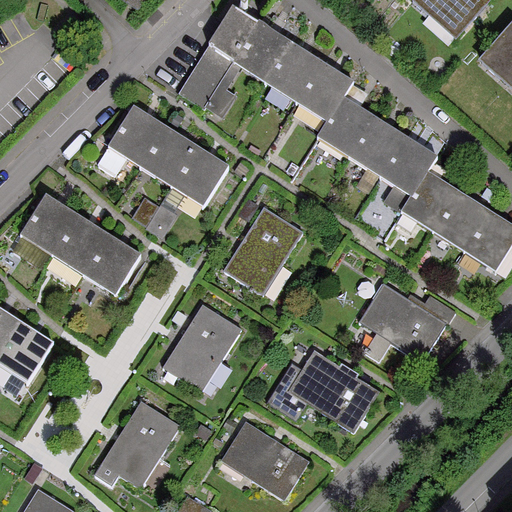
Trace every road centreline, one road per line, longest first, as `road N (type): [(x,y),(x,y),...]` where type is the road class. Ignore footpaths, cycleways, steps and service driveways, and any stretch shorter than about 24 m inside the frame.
road 1 (residential): [(295,0),(511,189)]
road 2 (residential): [(0,194),(203,0)]
road 3 (residential): [(323,511),(511,305)]
